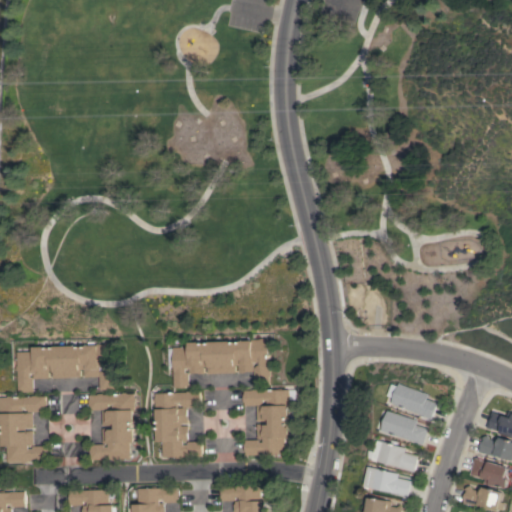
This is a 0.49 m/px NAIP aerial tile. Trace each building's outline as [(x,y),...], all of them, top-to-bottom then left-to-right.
[(207,373),(207,366),(204,366),(204,373),(198,373),(198,372),(189,373),(189,368),(185,368),(185,372),(188,372),(189,386),(174,386),(173,372),(174,372),(173,347),(189,347),(189,342),(249,340),(249,339),(259,339),(259,338),(263,338),(263,339),(268,339),(269,370),(270,370),(270,376),(269,376),(269,384),(258,384),(254,384),(254,371),(245,371),(245,372),(238,372),(238,365),(235,365),(235,372),(207,373)] [(114,375),(115,375),(115,380),(114,380),(115,388),(113,388),(110,389),(104,390),(104,389),(100,389),(99,376),(84,377),(84,369),(80,369),(81,377),(52,378),(52,370),(49,370),(49,378),(34,378),(34,373),(31,373),(31,377),(33,377),(34,391),(30,391),(30,392),(22,392),(22,391),(19,391),(19,371),(17,370),(17,366),(18,365),(18,352),(34,351),(33,346),(94,345),(94,344),(104,344),(105,343),(108,343),(113,343),(114,375)] [(393,403),(401,383),(426,393),(426,392),(430,394),(428,399),(439,403),(433,419),(393,403)] [(252,390),(252,389),(257,389),(257,390),(288,389),(289,437),(284,437),(285,453),(272,453),(272,455),(266,455),(266,453),(261,453),(261,454),(246,455),(246,451),(245,451),(245,440),(259,439),(259,442),(263,442),(263,438),(257,438),(257,424),(264,423),(264,421),(257,421),(257,405),(269,405),(269,399),(263,400),(263,405),(244,405),(244,402),(243,402),(243,394),(244,394),(244,390),(252,390)] [(187,456),(181,456),(182,458),(175,458),(175,456),(163,457),(162,441),(157,441),(157,429),(158,429),(158,421),(157,421),(156,410),(155,410),(155,401),(154,401),(154,397),(155,397),(155,393),(186,392),(186,391),(191,391),(191,392),(200,391),(200,406),(183,407),(183,405),(181,405),(181,402),(177,402),(177,407),(179,407),(179,408),(187,408),(187,419),(188,419),(188,423),(181,423),(181,426),(188,425),(188,432),(188,433),(188,440),(183,441),(183,445),(187,444),(187,441),(202,441),(202,453),(201,453),(201,456),(187,456)] [(89,444),(104,444),(104,447),(108,447),(108,443),(103,443),(102,428),(110,428),(110,425),(102,425),(102,409),(88,410),(88,399),(89,399),(89,395),(97,394),(102,393),(102,394),(121,394),(123,392),(125,392),(127,393),(134,393),(134,398),(135,398),(135,402),(134,402),(134,411),(133,411),(134,423),(133,423),(133,429),(134,429),(134,442),(130,442),(130,458),(117,458),(116,460),(112,460),(111,459),(90,459),(89,444)] [(0,397),(7,397),(8,396),(11,396),(13,397),(31,396),(31,395),(37,395),(37,396),(46,396),(46,411),(26,412),(26,407),(23,407),(23,412),(33,412),(33,427),(25,427),(25,430),(33,430),(34,445),(28,445),(28,449),(32,449),(32,446),(47,445),(47,460),(26,461),(25,463),(22,463),(21,461),(7,461),(7,446),(2,446),(2,433),(3,433),(3,426),(2,426),(2,414),(0,414),(0,397)] [(390,411),(390,410),(415,419),(416,418),(420,420),(418,425),(430,429),(424,445),(383,430),(385,425),(379,423),(384,409),(390,411)] [(511,435),(487,428),(492,412),(505,416),(507,411),(511,412),(511,435)] [(495,440),(496,436),(511,441),(511,460),(496,455),(495,457),(479,452),(480,447),(481,441),(482,442),(483,438),(481,438),(488,435),(489,438),(495,440)] [(418,461),(419,461),(417,467),(415,472),(411,471),(411,470),(374,459),(375,459),(371,458),(372,450),(376,451),(380,440),(384,441),(408,447),(407,452),(420,456),(418,461)] [(483,483),(485,478),(470,474),(474,457),(480,459),(480,460),(501,465),(507,467),(506,473),(507,479),(504,488),(483,483)] [(400,473),(399,477),(413,481),(411,486),(412,487),(411,492),(410,492),(409,496),(366,486),(370,466),(400,473)] [(265,511),(234,511),(234,504),(235,504),(235,501),(239,501),(239,496),(235,497),(235,500),(222,500),(222,497),(220,497),(220,488),(221,488),(221,485),(259,484),(260,500),(265,500),(265,511)] [(477,490),(478,487),(501,492),(499,502),(503,503),(502,510),(497,509),(480,505),(479,508),(463,504),(464,499),(463,498),(465,493),(466,493),(466,490),(465,489),(464,488),(470,485),(472,489),(477,490)] [(176,487),(176,489),(178,489),(178,498),(177,498),(177,501),(164,502),(164,498),(160,499),(160,503),(164,503),(164,506),(165,506),(165,511),(134,511),(134,504),(138,503),(137,488),(176,487)] [(83,511),(83,508),(83,505),(87,505),(87,501),(84,501),(84,504),(70,505),(69,490),(108,489),(109,504),(113,504),(114,507),(116,507),(116,511),(83,511)] [(25,506),(12,506),(12,503),(8,503),(8,507),(12,507),(12,511),(14,511),(0,511),(0,491),(25,491),(25,506)] [(368,511),(371,498),(393,501),(393,506),(398,507),(402,505),(405,510),(403,511),(368,511)]
